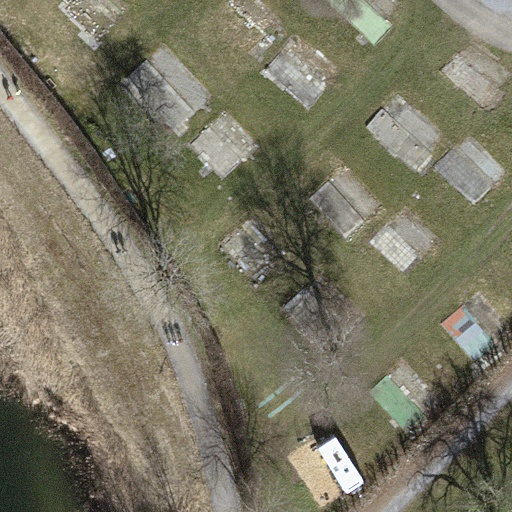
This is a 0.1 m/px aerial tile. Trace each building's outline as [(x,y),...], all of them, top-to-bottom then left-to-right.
[(125,0),(67,0),(65,2),(98,43),(136,13),(125,0)] [(271,0),(222,0),(211,11),(251,54),(289,18),(271,0)] [(330,0),(374,47),(398,25),(374,0),(330,0)] [(173,129),(213,98),(169,41),(130,71),(173,129)] [(400,83),(366,123),(412,162),(446,122),(400,83)] [(238,183),(269,143),(221,106),(190,146),(238,183)] [(511,159),(471,124),(436,164),(483,204),(511,170),(511,159)] [(310,192),(351,236),(388,202),(346,158),(310,192)] [(226,241),(260,284),(295,256),(262,213),(226,241)] [(474,354),(511,324),(481,286),(443,316),(474,354)] [(405,428),(445,397),(410,353),(371,384),(405,428)] [(294,442),(315,500),(362,482),(341,424),(294,442)]
